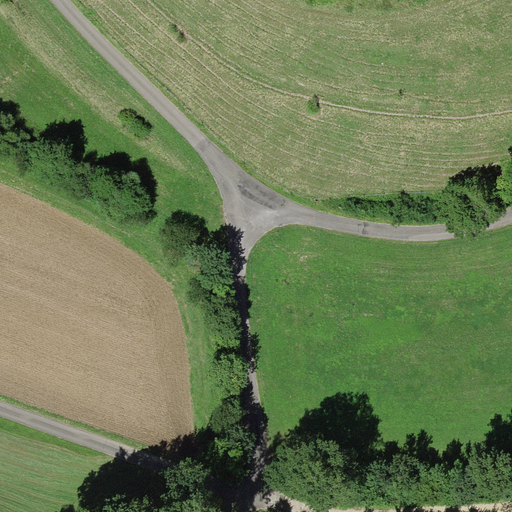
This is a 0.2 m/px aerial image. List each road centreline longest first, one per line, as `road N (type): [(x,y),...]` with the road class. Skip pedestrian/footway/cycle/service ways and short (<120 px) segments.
road 1 (track): [(257,192),(237,260),(259,447),(247,496)]
road 2 (track): [(53,0),(145,103),(257,192)]
road 3 (track): [(257,192),(327,222),(458,231),(511,209)]
road 4 (track): [(0,407),(247,496)]
